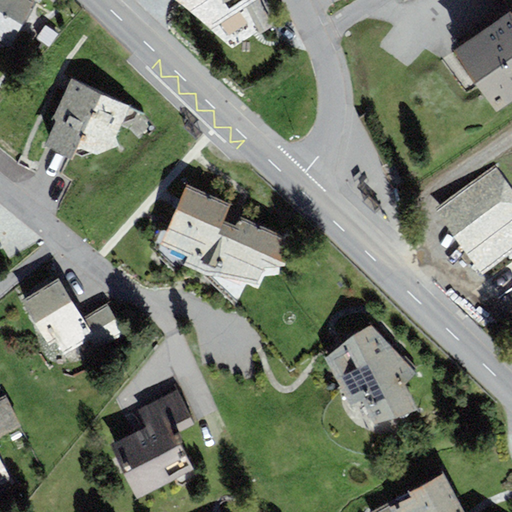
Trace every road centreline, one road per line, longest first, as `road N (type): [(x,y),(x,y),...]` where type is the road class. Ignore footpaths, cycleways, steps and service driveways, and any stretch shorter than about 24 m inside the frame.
road 1 (tertiary): [(294,183),(511,390)]
road 2 (residential): [(0,189),(145,303),(189,306),(239,339)]
road 3 (tertiary): [(99,0),(294,183)]
road 4 (residential): [(294,183),(330,124),(325,62),(298,0)]
